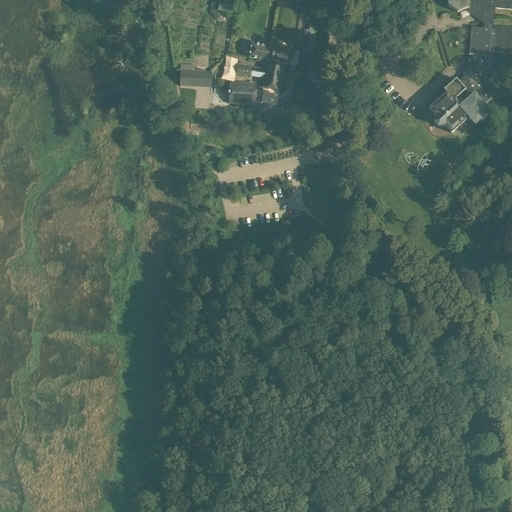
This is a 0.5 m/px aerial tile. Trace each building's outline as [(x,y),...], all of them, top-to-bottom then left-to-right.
[(456,81),(455,80),(443,90),(446,93),(429,109),(435,116),(434,117),(433,123),(437,127),(443,127),(445,126),(451,133),(467,119),(474,126),(491,112),(486,108),(487,107),(485,104),(500,91),(499,90),(506,85),(504,83),(511,76),(511,72),(505,65),(506,63),(491,62),(492,53),(511,55),(511,0),(447,0),(448,6),(457,12),(463,9),(483,24),(483,29),(471,28),(469,55),(467,70),(456,81)] [(302,7),(279,2),(278,7),(301,12),(302,7)] [(232,14),(234,7),(219,4),(217,11),(222,12),(222,13),(222,14),(223,15),(224,15),(225,15),(226,15),(227,15),(227,14),(228,13),(232,14)] [(310,25),(318,26),(320,11),(312,10),(310,25)] [(315,41),(318,26),(310,25),(307,39),(315,41)] [(315,41),(307,39),(305,54),(313,55),(315,41)] [(269,62),(271,47),(251,44),(248,58),(262,60),(261,68),(259,78),(258,87),(284,92),(289,65),(269,62)] [(294,51),(271,47),(269,62),(289,65),(297,67),(299,53),(294,52),(294,51)] [(194,65),(180,65),(179,87),(211,89),(212,73),(194,72),(194,65)] [(252,67),(238,65),(236,74),(250,77),(252,67)] [(259,78),(261,68),(252,67),(250,77),(259,78)] [(228,105),(255,106),(256,84),(230,82),(230,83),(216,82),(214,96),(229,97),(228,105)]
